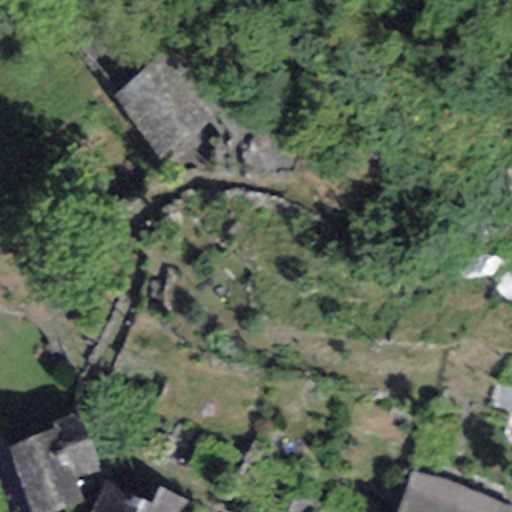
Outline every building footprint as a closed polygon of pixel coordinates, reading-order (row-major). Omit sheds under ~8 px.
[(160,58),(112,94),(159,157),(207,122),(160,58)] [(8,444),(30,511),(56,511),(82,503),(75,480),(98,472),(78,413),(52,422),(54,429),(8,444)] [(460,511),(470,490),(415,468),(397,511),(460,511)] [(185,511),(190,504),(158,489),(150,505),(105,483),(90,511),(185,511)] [(511,511),(511,506),(470,490),(460,511),(511,511)]
